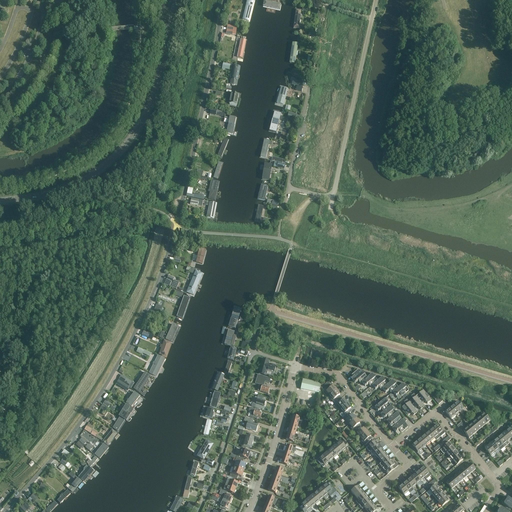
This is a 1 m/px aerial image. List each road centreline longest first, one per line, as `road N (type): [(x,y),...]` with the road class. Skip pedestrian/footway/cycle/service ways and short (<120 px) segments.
road 1 (residential): [(4,511),(84,417),(147,308),(176,224),(225,0)]
road 2 (tertiary): [(0,200),(76,183),(122,148),(155,91),(176,0)]
road 3 (residential): [(287,187),(333,193),(375,0)]
road 4 (unclassified): [(252,351),(199,511)]
road 5 (residential): [(248,511),(294,367)]
road 6 (residential): [(493,478),(436,411),(394,447)]
road 7 (residential): [(394,447),(336,375),(294,367)]
